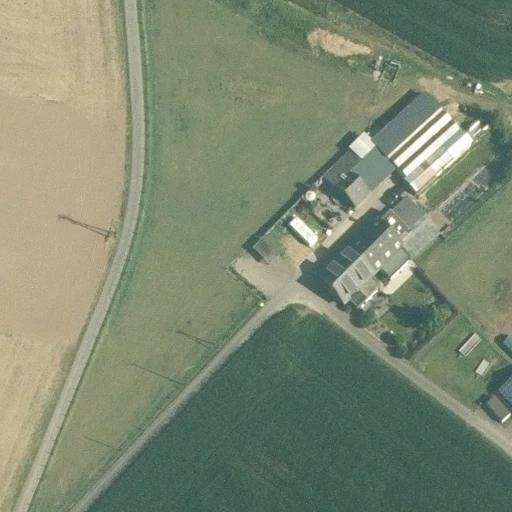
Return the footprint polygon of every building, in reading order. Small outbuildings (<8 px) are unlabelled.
[(423,131),(388,164),(395,171),(405,182),(403,184),(415,197),(452,163),(423,131)] [(350,154),(323,180),(354,211),(369,197),(348,176),(360,164),(350,154)] [(395,171),(388,164),(381,157),(367,172),(381,185),(395,171)] [(360,164),(348,176),(369,197),(381,185),(367,172),(360,164)] [(439,237),(405,200),(388,216),(410,239),(400,249),(400,250),(411,262),(439,237)] [(388,216),(320,284),(343,307),(400,250),(400,249),(410,239),(388,216)] [(511,383),(495,398),(511,416),(511,383)] [(510,418),(494,400),(485,408),(501,426),(510,418)]
